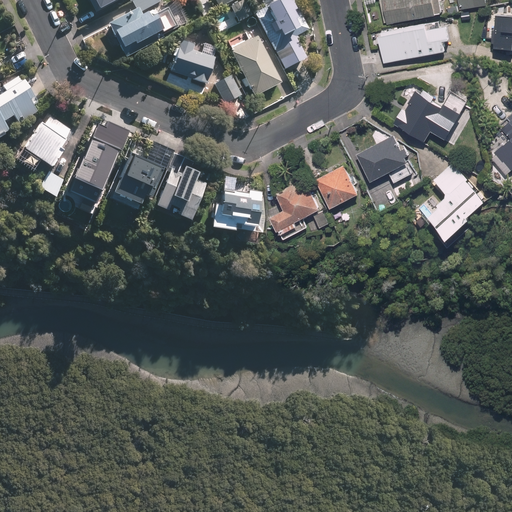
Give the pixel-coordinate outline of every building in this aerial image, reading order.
[(85,0),(92,13),(116,0),(128,0),(129,1),(131,0),(85,0)] [(122,58),(160,38),(159,37),(174,29),(163,9),(149,15),(145,14),(141,16),(139,12),(158,3),(156,0),(132,0),(129,2),(133,8),(104,23),(122,58)] [(212,0),(217,9),(233,0),(212,0)] [(250,15),(241,0),(238,0),(228,6),(237,22),(250,15)] [(305,29),(289,0),(274,0),(252,12),(272,50),(274,50),(284,68),(304,57),(293,35),(305,29)] [(384,0),(390,26),(436,16),(433,0),(384,0)] [(461,0),(463,11),(488,6),(486,0),(461,0)] [(511,16),(497,15),(494,48),(511,50),(511,47),(511,46),(511,16)] [(381,33),(387,58),(447,46),(446,38),(452,36),(450,23),(444,24),(442,17),(383,29),(384,32),(381,33)] [(277,83),(253,36),(246,40),(245,39),(228,48),(230,52),(228,53),(251,97),(277,83)] [(167,72),(203,84),(211,57),(189,50),(191,44),(176,39),(173,49),(174,49),(167,72)] [(0,91),(0,132),(8,127),(3,118),(13,111),(18,120),(38,108),(34,102),(39,99),(21,71),(3,83),(6,88),(0,91)] [(240,95),(229,75),(213,84),(223,104),(240,95)] [(435,134),(449,142),(464,115),(448,107),(446,111),(437,106),(441,100),(427,93),(424,97),(419,94),(413,104),(414,104),(409,114),(405,112),(397,127),(428,145),(435,134)] [(69,130),(48,116),(43,123),(40,121),(21,149),(49,168),(61,151),(58,149),(65,138),(64,138),(69,130)] [(511,173),(511,123),(503,132),(511,141),(496,155),(511,173)] [(102,144),(105,138),(88,131),(74,165),(109,179),(112,173),(114,174),(126,146),(111,140),(108,146),(102,144)] [(402,153),(395,138),(358,157),(372,183),(409,165),(406,160),(410,158),(407,151),(402,153)] [(170,174),(156,208),(167,213),(170,208),(179,212),(177,217),(190,223),(207,185),(195,179),(197,174),(192,172),(195,164),(176,156),(168,173),(170,174)] [(151,201),(165,168),(148,161),(145,167),(124,158),(109,193),(127,201),(130,192),(151,201)] [(456,165),(438,183),(454,199),(454,203),(445,211),(447,213),(437,224),(456,244),(477,222),(476,221),(492,204),(475,186),(476,185),(456,165)] [(345,167),(317,182),(332,210),(360,195),(345,167)] [(62,181),(46,171),(37,187),(52,197),(62,181)] [(297,186),(277,195),(286,213),(271,220),(277,233),(321,211),(308,184),(298,189),(297,186)] [(213,221),(254,228),(260,193),(249,191),(248,198),(222,194),(220,206),(216,205),(213,221)] [(325,213),(316,217),(322,230),(331,225),(325,213)]
